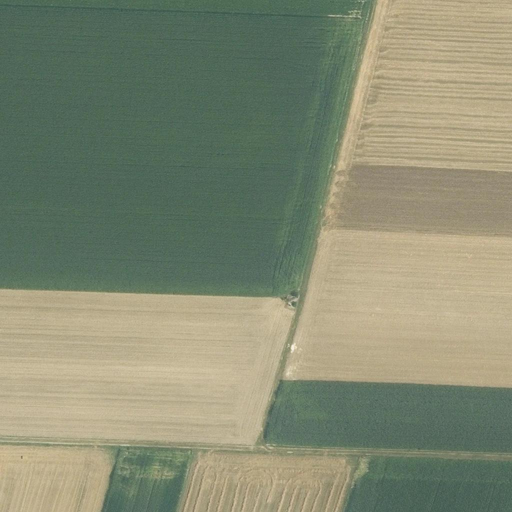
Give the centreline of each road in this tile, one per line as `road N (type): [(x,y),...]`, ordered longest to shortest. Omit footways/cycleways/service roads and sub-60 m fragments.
road 1 (track): [(0,440),(258,449),(369,0)]
road 2 (track): [(258,449),(511,458)]
